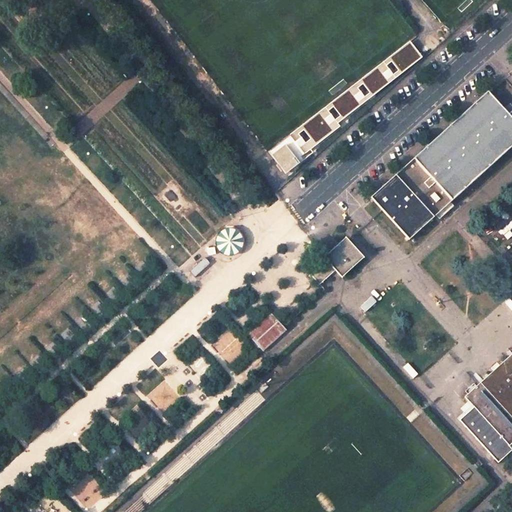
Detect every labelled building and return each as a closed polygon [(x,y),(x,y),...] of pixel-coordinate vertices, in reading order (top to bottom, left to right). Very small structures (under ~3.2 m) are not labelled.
[(410,42),(379,61),(389,76),(391,74),(392,75),(419,58),(410,42)] [(488,91),(371,197),(382,209),(409,240),(511,146),(511,117),(489,93),(488,91)] [(282,144),(269,154),(282,172),(295,162),(282,144)] [(326,260),(310,274),(320,285),(335,270),(340,276),(362,255),(348,240),(326,260)] [(272,313),(249,334),(264,350),(287,329),(272,313)] [(511,352),(465,395),(472,404),(458,416),(498,460),(511,447),(508,444),(511,440),(511,352)]
